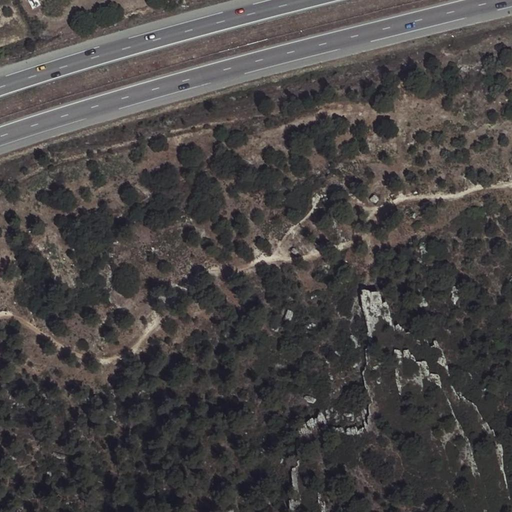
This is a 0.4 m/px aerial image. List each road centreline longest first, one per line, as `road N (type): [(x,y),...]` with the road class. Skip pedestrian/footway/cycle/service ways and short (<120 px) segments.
road 1 (motorway): [(0,136),(499,0)]
road 2 (motorway): [(309,0),(0,87)]
